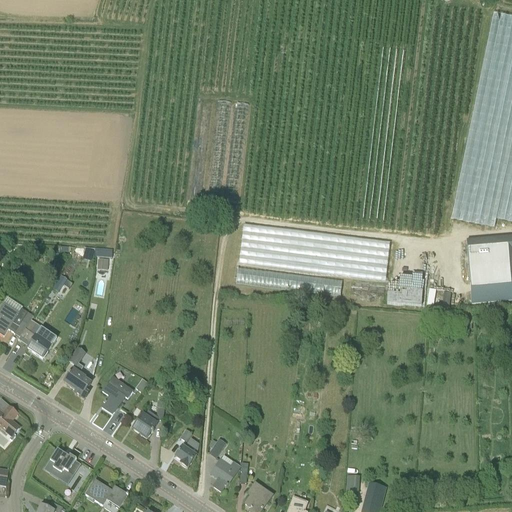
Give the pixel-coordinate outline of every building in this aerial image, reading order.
[(511,19),(488,16),(456,221),(511,229),(511,158),(497,156),(490,166),(486,148),(484,148),(486,137),(471,135),(493,129),(495,119),(491,124),(485,96),(511,55),(511,19)] [(218,102),(218,110),(224,111),(224,115),(230,115),(231,102),(218,102)] [(246,130),(247,104),(235,103),(235,130),(246,130)] [(386,283),(391,242),(243,226),(239,266),(238,266),(236,284),(342,296),(344,279),(386,283)] [(511,238),(466,242),(471,305),(511,301),(511,238)] [(85,250),(82,261),(92,263),(95,253),(85,250)] [(98,260),(97,270),(107,271),(108,261),(98,260)] [(59,293),(66,279),(60,276),(53,290),(59,293)] [(388,307),(423,308),(424,282),(389,281),(388,307)] [(14,335),(20,338),(33,318),(27,314),(21,310),(22,308),(8,299),(4,304),(0,310),(0,334),(4,337),(9,331),(14,334),(14,335)] [(51,347),(52,347),(55,342),(34,329),(37,325),(31,321),(33,318),(20,338),(20,339),(20,338),(26,342),(31,345),(28,350),(43,360),(44,359),(49,362),(51,362),(57,352),(51,347)] [(64,384),(75,391),(84,378),(79,375),(83,368),(78,364),(85,354),(78,350),(69,363),(75,367),(64,384)] [(85,381),(86,379),(84,378),(75,391),(76,392),(74,395),(84,401),(89,395),(86,393),(91,385),(85,381)] [(109,399),(104,407),(114,415),(126,398),(114,389),(115,387),(111,384),(109,387),(107,385),(101,393),(109,399)] [(139,386),(135,391),(141,395),(145,390),(139,386)] [(18,415),(0,401),(0,426),(13,437),(19,429),(12,423),(18,415)] [(143,416),(133,430),(141,435),(148,439),(157,425),(157,422),(163,423),(164,410),(158,409),(157,419),(149,413),(146,417),(143,416)] [(186,444),(192,435),(185,431),(180,440),(186,444)] [(218,442),(209,455),(209,456),(216,461),(226,446),(220,441),(222,438),(220,436),(217,441),(218,442)] [(180,465),(187,470),(197,457),(199,446),(191,440),(184,449),(182,447),(175,458),(182,463),(180,465)] [(67,474),(68,474),(81,454),(75,450),(69,458),(58,451),(50,462),(55,465),(53,469),(65,477),(67,474)] [(220,461),(211,475),(219,480),(214,488),(221,493),(225,488),(226,489),(237,475),(236,474),(240,469),(235,466),(232,469),(220,461)] [(241,465),(239,485),(246,486),(248,465),(241,465)] [(0,487),(5,488),(8,470),(7,475),(0,474),(0,487)] [(119,511),(128,496),(115,488),(111,494),(107,491),(108,490),(95,482),(85,497),(102,508),(106,502),(119,511)] [(261,511),(273,496),(255,485),(250,492),(253,494),(245,505),(252,509),(250,511),(261,511)] [(379,511),(383,500),(367,495),(362,511),(379,511)] [(294,499),(289,511),(304,511),(308,504),(294,499)] [(61,511),(62,511),(63,508),(52,503),(48,510),(41,507),(38,511),(61,511)]
